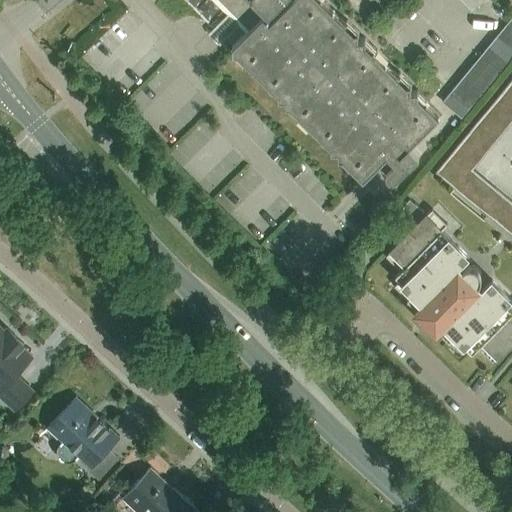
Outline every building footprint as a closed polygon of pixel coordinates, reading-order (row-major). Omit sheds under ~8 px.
[(269,20),(288,0),(213,0),(245,31),(263,14),(269,20)] [(263,14),(245,31),(246,32),(235,43),(249,57),(245,61),(271,86),(275,83),(301,109),(298,113),(326,139),(329,135),(354,162),(350,166),(364,179),(382,160),(390,168),(388,170),(387,171),(387,173),(387,175),(387,177),(388,178),(390,180),(392,180),(394,180),(395,180),(397,178),(420,155),(410,146),(440,115),(428,104),(429,102),(418,90),(411,90),(412,84),(399,71),(397,73),(374,50),(376,49),(364,36),(358,37),(357,30),(345,18),(343,20),(322,0),(288,0),(269,20),(263,14)] [(468,0),(466,3),(473,10),(483,0),(468,0)] [(511,47),(511,31),(504,26),(497,35),(511,47)] [(508,59),(511,54),(511,47),(497,35),(489,44),(508,59)] [(500,69),(508,59),(489,44),(481,53),(500,69)] [(492,78),(500,69),(481,53),(473,63),(492,78)] [(485,88),(492,78),(473,63),(466,72),(485,88)] [(477,97),(485,88),(466,72),(458,81),(477,97)] [(469,107),(477,97),(458,81),(450,92),(469,107)] [(511,83),(510,81),(501,91),(511,100),(511,83)] [(511,100),(501,91),(493,101),(511,116),(511,100)] [(461,117),(469,107),(450,92),(442,101),(461,117)] [(511,116),(493,101),(485,111),(504,127),(511,117),(511,116)] [(485,111),(477,122),(496,137),(504,127),(485,111)] [(496,137),(477,122),(468,132),(487,147),(496,137)] [(487,147),(468,132),(460,142),(479,157),(487,147)] [(460,142),(452,152),(471,167),(479,157),(460,142)] [(471,167),(452,152),(444,162),(462,177),(471,167)] [(462,177),(444,162),(435,173),(454,188),(462,177)] [(462,177),(454,188),(479,209),(496,189),(471,167),(462,177)] [(505,197),(496,189),(479,209),(489,217),(505,197)] [(511,208),(511,202),(505,197),(489,217),(498,225),(511,208)] [(416,218),(423,210),(410,200),(403,207),(416,218)] [(464,267),(462,269),(458,272),(454,268),(467,255),(441,229),(447,224),(432,208),(386,255),(400,269),(395,274),(400,279),(394,285),(462,352),(468,347),(473,351),(478,346),(492,361),(511,340),(511,299),(492,280),(479,293),(474,288),(478,285),(479,283),(481,280),(481,278),(481,275),(481,273),(480,270),(478,268),(476,267),(474,266),(471,265),(469,265),(466,266),(464,267)] [(511,228),(511,208),(498,225),(508,233),(511,228)] [(7,328),(5,331),(0,326),(0,397),(14,411),(33,391),(16,375),(33,357),(21,346),(24,344),(7,328)] [(106,449),(118,437),(75,397),(47,427),(62,441),(59,444),(57,446),(56,449),(55,452),(56,454),(57,457),(59,460),(62,461),(64,463),(67,463),(70,463),(73,461),(78,456),(89,466),(85,470),(96,480),(116,459),(106,449)] [(137,511),(198,511),(199,511),(150,466),(121,497),(137,511)]
